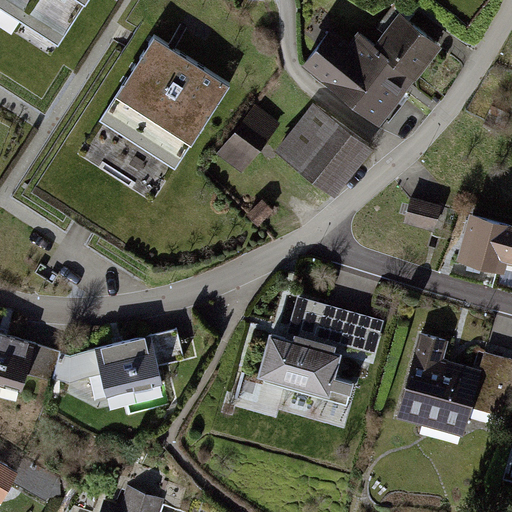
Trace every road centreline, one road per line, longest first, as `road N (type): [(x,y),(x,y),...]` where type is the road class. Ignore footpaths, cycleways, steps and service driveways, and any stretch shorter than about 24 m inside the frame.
road 1 (residential): [(0,295),(79,310),(160,300),(251,270),(308,240)]
road 2 (residential): [(308,240),(403,158),(465,82),(511,6)]
road 3 (residential): [(308,240),(511,297)]
